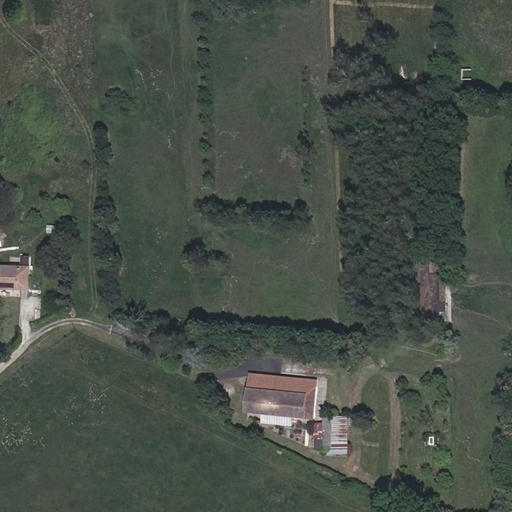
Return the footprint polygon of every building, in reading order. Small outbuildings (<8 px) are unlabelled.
[(472,73),(472,62),(463,62),(463,72),(472,73)] [(471,81),(472,73),(463,72),(462,81),(471,81)] [(446,312),(446,276),(443,276),(442,264),(431,263),(431,252),(421,252),(421,287),(420,287),(420,316),(441,316),(441,312),(446,312)] [(0,289),(29,290),(30,258),(22,257),(22,268),(0,267),(0,289)] [(314,419),(317,383),(251,376),(248,412),(314,419)] [(348,455),(348,417),(332,417),(333,447),(324,447),(324,424),(315,424),(315,451),(328,451),(328,455),(348,455)] [(333,447),(332,417),(324,417),(324,424),(324,447),(333,447)]
